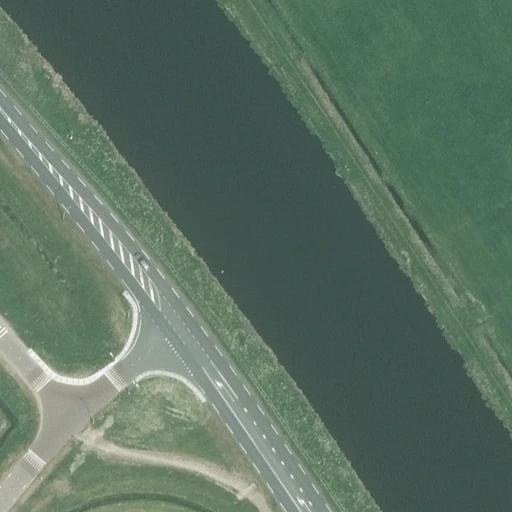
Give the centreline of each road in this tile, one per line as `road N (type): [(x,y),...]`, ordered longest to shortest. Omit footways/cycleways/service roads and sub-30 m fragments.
road 1 (track): [(246,0),(511,409)]
road 2 (primary): [(177,324),(0,109)]
road 3 (primary): [(306,511),(177,324)]
road 4 (unclassified): [(74,416),(177,324)]
